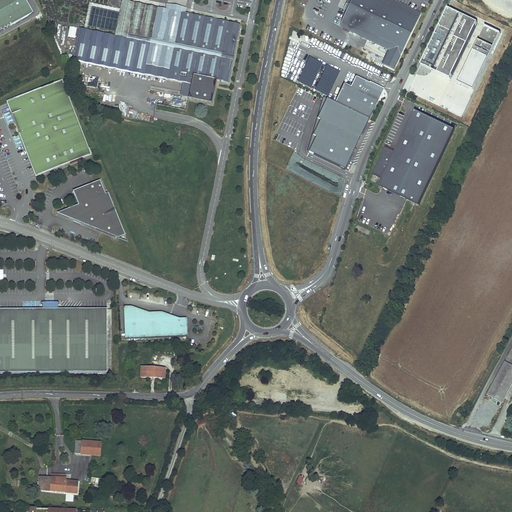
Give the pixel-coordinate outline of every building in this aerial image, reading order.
[(26,0),(0,0),(0,31),(34,13),(26,0)] [(342,22),(341,27),(390,51),(384,65),(393,69),(420,14),(390,0),(352,0),(352,2),(349,1),(345,8),(348,10),(342,22)] [(78,42),(73,62),(168,82),(170,72),(188,76),(186,86),(192,87),(189,100),(189,101),(212,106),(217,83),(229,85),(242,27),(124,2),(117,36),(81,29),(78,42)] [(168,6),(167,11),(187,15),(188,10),(168,6)] [(432,69),(460,14),(449,8),(422,64),(432,69)] [(451,78),(478,22),(465,16),(438,72),(451,78)] [(473,51),(489,58),(501,34),(485,26),(473,51)] [(68,27),(68,38),(75,39),(76,28),(68,27)] [(474,89),(489,58),(473,51),(459,82),(474,89)] [(297,82),(311,89),(322,63),(309,57),(297,82)] [(314,91),(328,97),(340,72),(326,66),(314,91)] [(170,72),(168,82),(186,86),(188,76),(170,72)] [(96,90),(99,80),(87,76),(84,86),(96,90)] [(336,103),(368,118),(382,89),(356,76),(350,87),(344,85),(336,103)] [(90,156),(62,82),(17,99),(22,111),(13,115),(16,124),(18,123),(22,132),(20,133),(20,135),(23,134),(39,176),(90,156)] [(92,155),(63,82),(62,82),(90,156),(92,155)] [(192,87),(186,86),(183,99),(189,100),(192,87)] [(22,111),(17,99),(8,103),(13,115),(22,111)] [(103,99),(101,112),(113,114),(115,101),(103,99)] [(317,138),(309,154),(343,170),(368,118),(336,103),(328,99),(317,121),(321,122),(314,137),(317,138)] [(380,187),(419,205),(455,130),(416,112),(397,153),(386,148),(372,175),(383,180),(380,187)] [(23,134),(20,135),(37,177),(39,176),(23,134)] [(79,206),(69,210),(76,217),(83,221),(82,224),(119,238),(126,235),(109,194),(106,195),(101,181),(74,192),(79,206)] [(69,210),(57,214),(82,224),(83,221),(76,217),(69,210)] [(124,307),(126,339),(188,336),(187,319),(180,319),(162,313),(150,313),(132,307),(124,307)] [(0,373),(107,372),(107,309),(58,309),(50,309),(42,309),(0,309),(0,373)] [(511,353),(489,396),(502,404),(511,387),(511,385),(511,353)] [(141,368),(141,378),(164,379),(165,370),(156,369),(151,369),(141,368)] [(101,442),(76,441),(75,454),(101,455),(101,442)] [(51,478),(40,478),(39,490),(78,494),(78,482),(66,481),(66,479),(62,479),(62,474),(52,473),(51,478)] [(302,484),(305,477),(299,475),(296,482),(302,484)]
